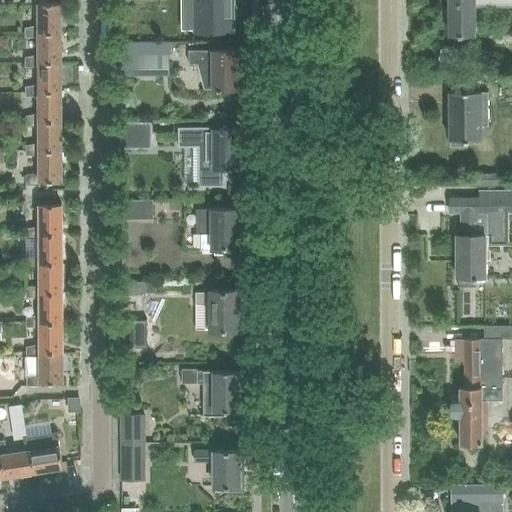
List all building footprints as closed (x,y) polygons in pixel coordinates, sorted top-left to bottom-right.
[(187,0),(187,24),(195,24),(195,30),(231,30),(230,0),(187,0)] [(511,0),(448,0),(448,34),(458,34),(458,35),(473,35),(473,37),(474,37),(474,33),(474,6),(511,5),(511,0)] [(38,33),(60,33),(60,2),(37,2),(37,26),(24,28),(24,37),(37,37),(38,33)] [(37,62),(60,62),(60,33),(38,33),(37,37),(38,55),(24,57),(25,67),(38,67),(37,62)] [(125,43),(125,57),(166,57),(166,42),(125,43)] [(237,89),(237,50),(211,50),(189,50),(189,63),(197,63),(203,88),(202,88),(202,89),(215,89),(215,91),(220,91),(220,89),(237,89)] [(60,92),(60,62),(37,62),(38,67),(38,85),(25,87),(25,96),(38,96),(38,92),(60,92)] [(449,91),(450,122),(450,146),(467,146),(467,140),(468,140),(468,139),(481,139),(481,126),(488,126),(488,92),(481,92),(481,91),(449,91)] [(61,121),(60,92),(38,92),(38,96),(38,115),(25,116),(25,126),(38,126),(38,121),(61,121)] [(61,151),(61,121),(38,121),(38,126),(38,144),(25,146),(25,155),(38,155),(38,151),(61,151)] [(151,148),(151,121),(119,121),(119,148),(151,148)] [(237,168),(237,129),(212,129),(206,130),(206,127),(177,127),(177,147),(202,146),(202,162),(197,162),(197,186),(223,186),(223,168),(237,168)] [(38,151),(38,155),(38,173),(25,175),(25,185),(38,185),(38,186),(39,186),(39,181),(61,181),(61,151),(38,151)] [(485,278),(485,235),(488,235),(488,245),(508,245),(508,214),(511,213),(511,190),(478,190),(477,198),(449,198),(449,211),(461,211),(461,234),(456,234),(456,236),(458,236),(458,274),(456,274),(456,276),(458,276),(458,286),(476,285),(476,276),(484,276),(484,278),(485,278)] [(120,200),(120,219),(152,219),(152,200),(120,200)] [(38,235),(61,234),(61,204),(38,205),(38,227),(25,229),(25,239),(38,238),(38,235)] [(201,250),(237,249),(237,208),(210,208),(210,209),(196,209),(196,233),(201,233),(201,250)] [(38,264),(61,264),(61,234),(38,235),(38,238),(38,257),(25,259),(25,268),(38,268),(38,264)] [(39,293),(61,293),(61,264),(38,264),(38,268),(39,286),(26,288),(26,298),(39,298),(39,293)] [(143,282),(119,282),(119,294),(143,294),(143,282)] [(208,330),(238,330),(238,290),(208,290),(208,293),(194,293),(194,304),(208,304),(208,330)] [(39,323),(61,323),(61,293),(39,293),(39,298),(39,316),(26,318),(26,327),(39,327),(39,323)] [(39,353),(62,353),(61,323),(39,323),(39,327),(39,345),(26,347),(26,356),(39,356),(39,353)] [(460,415),(460,443),(481,443),(481,412),(486,412),(486,399),(502,400),(502,337),(511,337),(511,324),(484,325),(484,337),(464,337),(465,386),(460,386),(460,399),(450,401),(450,414),(460,415)] [(62,382),(62,353),(39,353),(39,356),(26,356),(26,386),(39,386),(39,387),(40,387),(40,383),(62,382)] [(239,411),(238,371),(213,371),(213,370),(196,370),(196,368),(181,368),(181,383),(202,383),(202,394),(202,400),(202,414),(200,414),(200,416),(216,416),(216,411),(239,411)] [(13,431),(26,429),(23,406),(10,408),(13,431)] [(120,443),(144,443),(144,414),(120,414),(120,443)] [(29,449),(32,472),(62,467),(57,432),(22,437),(24,450),(29,449)] [(29,449),(24,450),(7,453),(3,440),(0,440),(0,458),(3,476),(32,472),(29,449)] [(144,443),(120,443),(120,479),(143,479),(144,443)] [(238,463),(238,450),(193,450),(193,462),(213,462),(213,464),(211,464),(211,481),(213,480),(213,487),(225,487),(225,491),(242,491),(242,463),(238,463)] [(501,511),(502,485),(451,485),(450,511),(501,511)]
